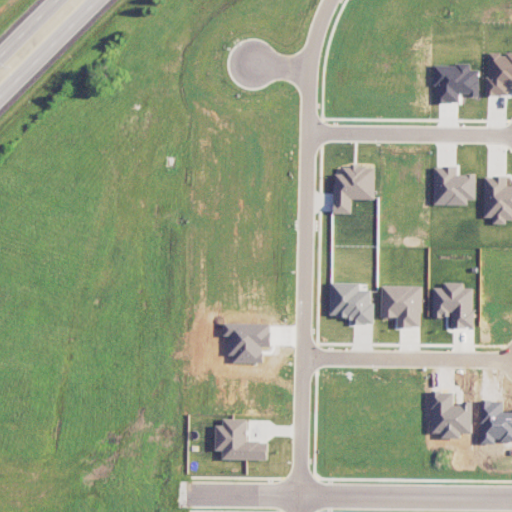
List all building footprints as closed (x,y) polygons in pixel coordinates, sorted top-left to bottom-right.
[(488,95),(509,95),(509,86),(511,86),(511,53),(488,53),(488,95)] [(479,95),(480,70),(471,70),(471,64),(436,64),(436,102),(460,103),(460,94),(479,95)] [(375,200),(375,166),(343,166),(343,174),(334,174),(334,214),(352,214),(352,199),(375,200)] [(434,204),(469,205),(469,200),(476,200),(477,174),(457,174),(458,166),(435,166),(434,204)] [(484,217),(494,217),(494,223),(508,224),(508,219),(511,219),(511,185),(507,185),(507,176),(485,176),(484,217)] [(360,283),(330,282),(330,316),(352,317),(352,324),(375,324),(375,302),(371,302),(372,290),(360,290),(360,283)] [(473,288),(464,288),(464,283),(445,283),(445,287),(434,288),(434,317),(452,316),(452,327),(474,327),(473,288)] [(383,317),(398,317),(398,327),(423,327),(422,286),(382,286),(383,317)] [(248,419),(224,419),(224,425),(217,425),(217,451),(223,451),(223,459),(268,460),(268,441),(248,441),(248,419)]
